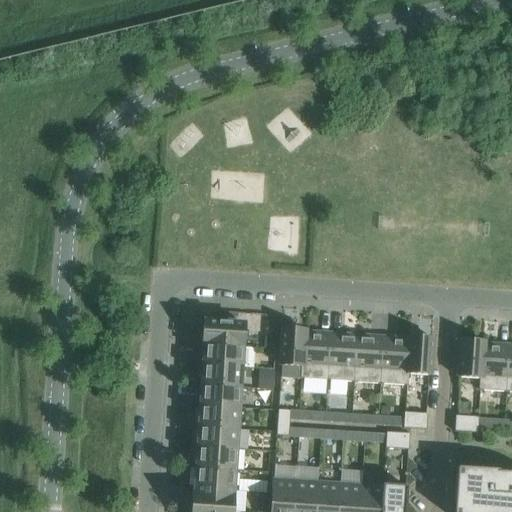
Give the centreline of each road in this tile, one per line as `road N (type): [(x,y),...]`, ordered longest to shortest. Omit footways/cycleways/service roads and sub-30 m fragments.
road 1 (tertiary): [(48,511),(63,242),(69,201),(94,145),(127,110),(183,78),(500,0)]
road 2 (residential): [(146,511),(167,281),(450,296)]
road 3 (residential): [(437,511),(450,296)]
